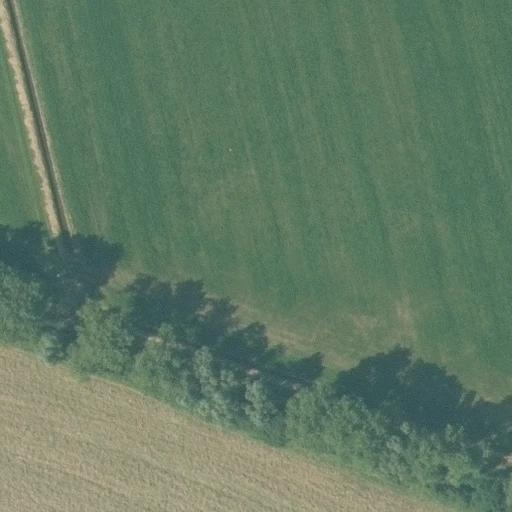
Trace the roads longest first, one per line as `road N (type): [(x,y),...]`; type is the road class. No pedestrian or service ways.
road 1 (track): [(511,423),(46,263),(63,318)]
road 2 (track): [(511,477),(0,302)]
